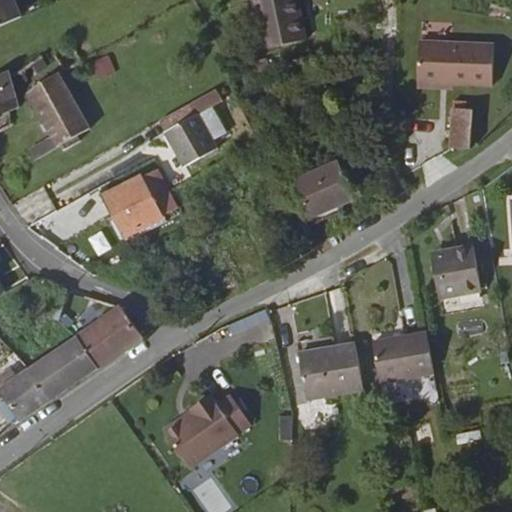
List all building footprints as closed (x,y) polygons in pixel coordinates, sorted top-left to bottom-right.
[(0,0),(0,28),(20,19),(11,0),(0,0)] [(307,43),(300,0),(249,0),(257,50),(307,43)] [(473,86),(491,86),(491,45),(416,44),(416,91),(439,91),(439,86),(451,86),(473,86)] [(109,55),(91,64),(99,81),(117,72),(109,55)] [(14,76),(10,72),(0,77),(0,118),(15,111),(19,109),(14,76)] [(92,131),(62,76),(61,74),(30,92),(56,138),(32,152),(37,164),(64,147),(67,152),(83,143),(80,138),(92,131)] [(160,122),(187,167),(219,148),(214,140),(199,115),(213,107),(224,101),(216,89),(160,122)] [(213,107),(199,115),(214,140),(228,133),(213,107)] [(449,147),(471,148),(472,111),(451,110),(449,147)] [(155,169),(104,199),(125,239),(165,215),(154,196),(166,188),(155,169)] [(351,204),(335,169),(291,190),(306,225),(351,204)] [(99,257),(112,249),(101,231),(88,239),(99,257)] [(472,287),(465,242),(422,250),(431,294),(472,287)] [(38,318),(61,323),(62,315),(68,294),(45,288),(38,318)] [(88,316),(92,301),(68,294),(62,315),(67,316),(69,311),(88,316)] [(146,340),(121,309),(77,339),(98,370),(146,340)] [(433,371),(425,330),(375,339),(382,379),(433,371)] [(98,370),(77,339),(30,372),(53,400),(98,370)] [(366,394),(358,349),(305,357),(311,401),(366,394)] [(0,381),(4,390),(19,379),(12,369),(0,377),(0,381)] [(53,400),(30,372),(19,379),(4,390),(22,420),(53,400)] [(197,474),(259,430),(238,400),(225,409),(218,400),(198,414),(201,419),(188,427),(183,427),(174,433),(174,437),(172,438),(197,474)] [(279,416),(280,440),(291,439),(290,416),(279,416)] [(190,492),(209,511),(223,511),(235,501),(209,474),(190,492)]
